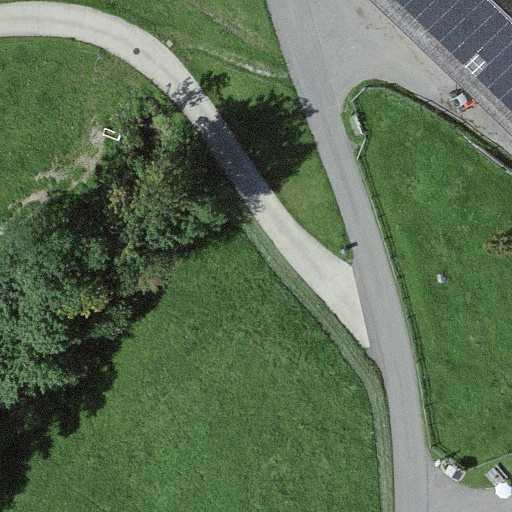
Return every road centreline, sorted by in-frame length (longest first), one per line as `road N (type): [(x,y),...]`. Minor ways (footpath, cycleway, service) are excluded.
road 1 (unclassified): [(400,350),(304,258),(196,105),(122,38),(0,23)]
road 2 (unclassified): [(400,350),(299,0)]
road 3 (unclassified): [(406,511),(400,350)]
